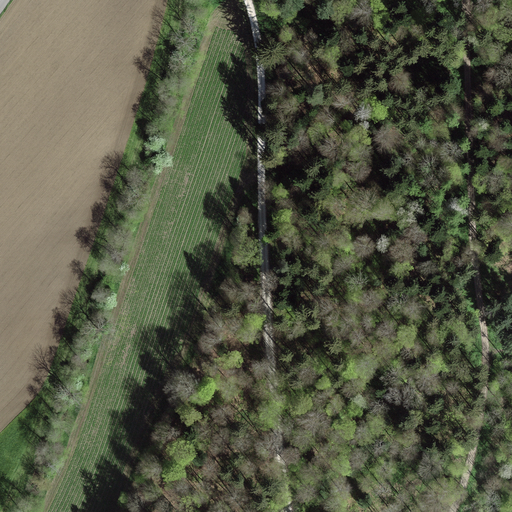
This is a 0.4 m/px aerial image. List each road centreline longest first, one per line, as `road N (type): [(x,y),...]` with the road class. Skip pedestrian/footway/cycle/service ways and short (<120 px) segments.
road 1 (track): [(466,0),(475,269),(487,356),(473,455),(450,511)]
road 2 (track): [(245,0),(257,60),(264,286),(288,511)]
